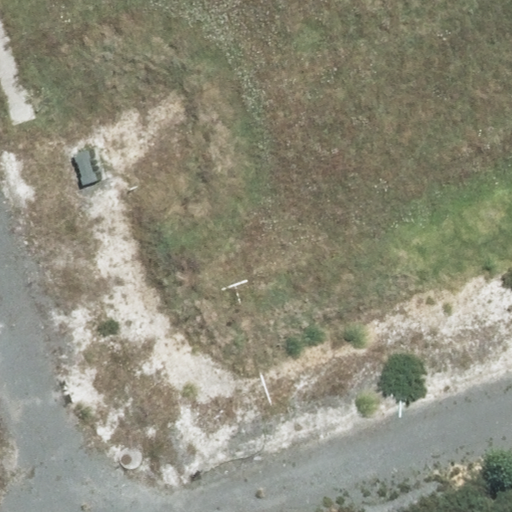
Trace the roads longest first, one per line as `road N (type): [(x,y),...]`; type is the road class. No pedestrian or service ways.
road 1 (residential): [(165,511),(511,393)]
road 2 (residential): [(0,329),(64,511)]
